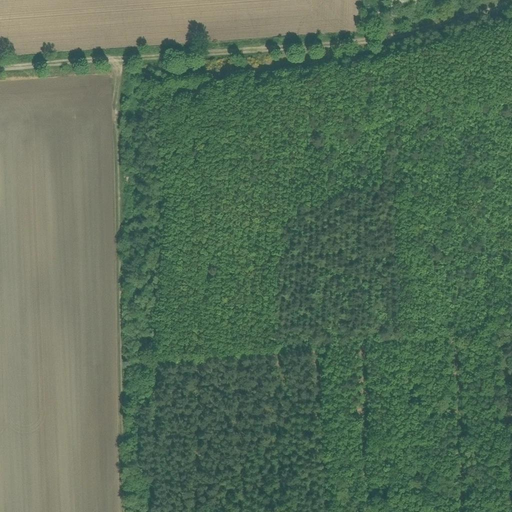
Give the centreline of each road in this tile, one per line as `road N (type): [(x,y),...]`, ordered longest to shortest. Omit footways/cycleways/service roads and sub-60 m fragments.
road 1 (track): [(511,5),(359,44),(0,70)]
road 2 (track): [(119,61),(124,511)]
road 3 (track): [(511,323),(122,370)]
